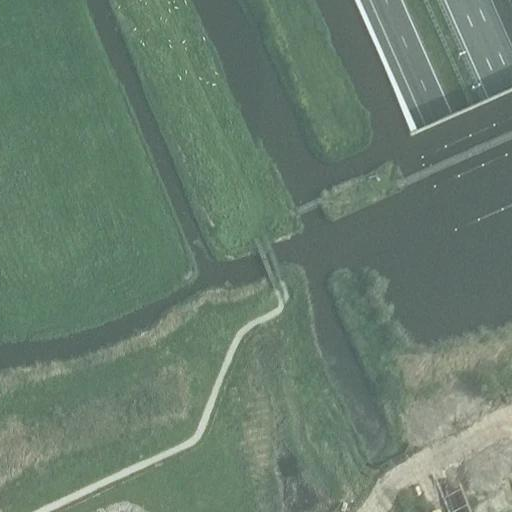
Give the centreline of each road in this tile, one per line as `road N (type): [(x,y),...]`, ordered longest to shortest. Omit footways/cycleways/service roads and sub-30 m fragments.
road 1 (motorway): [(387,0),(511,281)]
road 2 (track): [(265,0),(327,140)]
